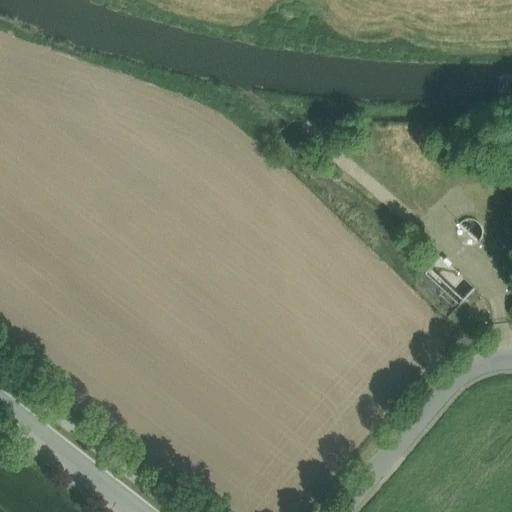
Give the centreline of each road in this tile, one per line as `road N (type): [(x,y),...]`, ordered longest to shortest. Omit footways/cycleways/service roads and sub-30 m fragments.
road 1 (residential): [(345,511),(455,389),(480,367),(511,361)]
road 2 (tertiary): [(0,402),(139,511)]
